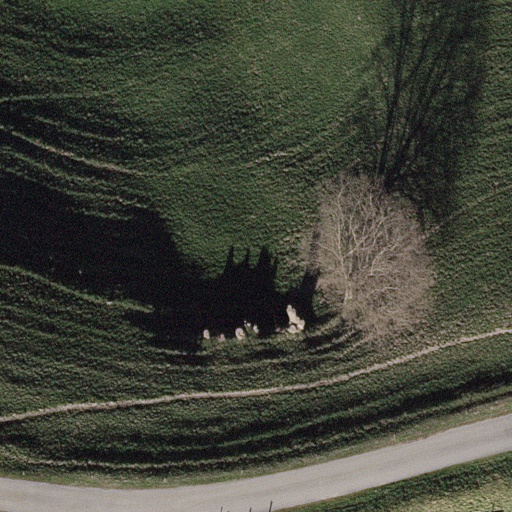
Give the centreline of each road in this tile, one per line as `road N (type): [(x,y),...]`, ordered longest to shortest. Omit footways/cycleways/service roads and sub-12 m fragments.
road 1 (track): [(178,511),(511,438)]
road 2 (track): [(0,496),(127,511)]
